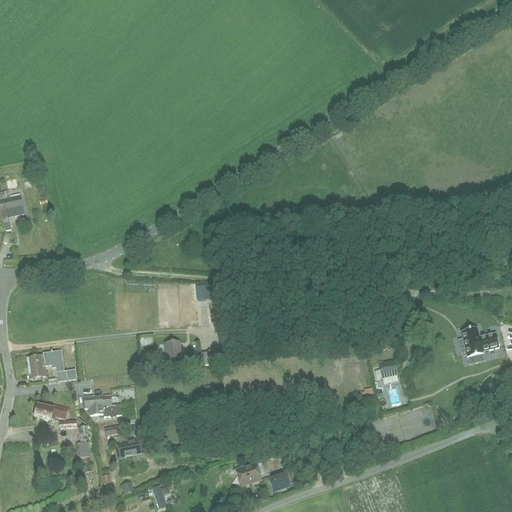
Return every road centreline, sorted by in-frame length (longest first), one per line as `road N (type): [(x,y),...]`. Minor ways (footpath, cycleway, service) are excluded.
road 1 (unclassified): [(4,274),(64,270),(111,254),(511,7)]
road 2 (track): [(508,293),(127,272),(99,259)]
road 3 (residential): [(263,511),(511,414)]
